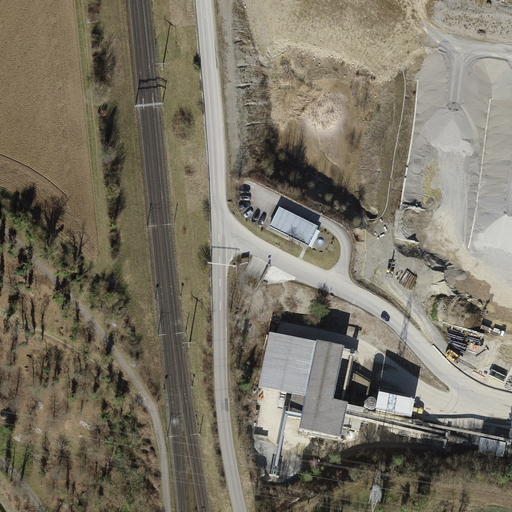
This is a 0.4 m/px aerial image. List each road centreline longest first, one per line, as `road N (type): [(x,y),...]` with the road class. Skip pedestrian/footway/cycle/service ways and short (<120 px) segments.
road 1 (unclassified): [(240,511),(221,391),(204,0)]
road 2 (track): [(97,270),(104,241),(80,0)]
road 3 (track): [(511,502),(375,486),(295,511)]
road 4 (track): [(153,408),(76,303)]
